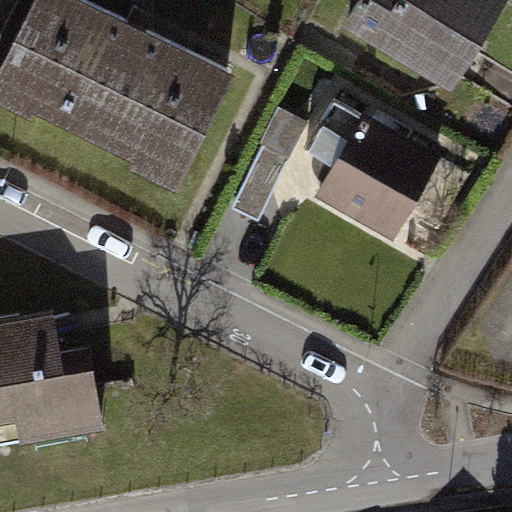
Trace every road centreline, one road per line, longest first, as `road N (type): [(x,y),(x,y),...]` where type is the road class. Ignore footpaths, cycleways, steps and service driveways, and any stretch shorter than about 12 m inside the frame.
road 1 (residential): [(0,205),(379,396)]
road 2 (residential): [(511,190),(379,396)]
road 3 (residential): [(374,499),(511,476)]
